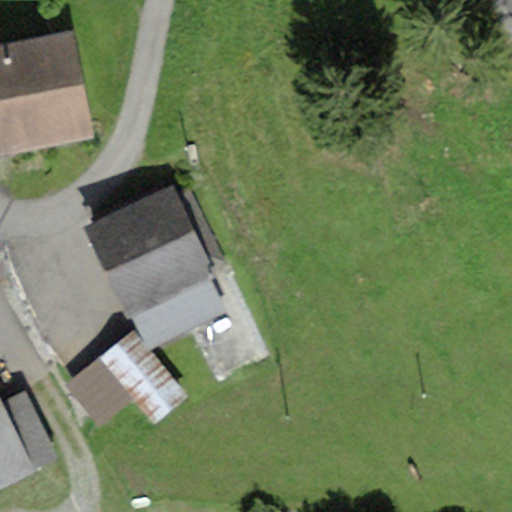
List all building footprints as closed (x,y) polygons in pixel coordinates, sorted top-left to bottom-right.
[(79,39),(0,50),(0,148),(93,135),(79,39)] [(181,188),(91,229),(129,313),(136,310),(212,274),(219,273),(181,188)] [(212,274),(136,310),(153,345),(228,309),(212,274)] [(136,330),(70,382),(98,418),(129,393),(153,424),(188,396),(136,330)] [(0,464),(0,486),(8,483),(0,464)]
